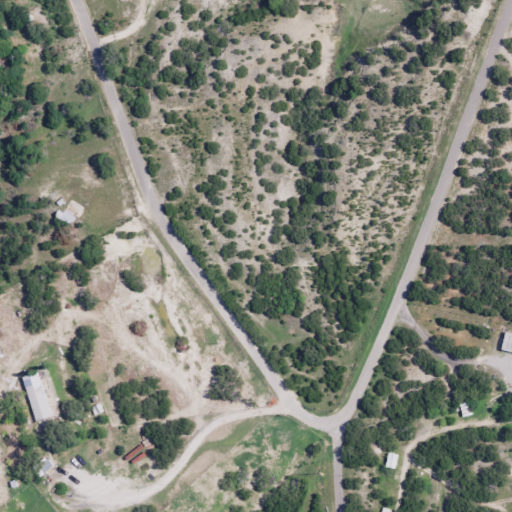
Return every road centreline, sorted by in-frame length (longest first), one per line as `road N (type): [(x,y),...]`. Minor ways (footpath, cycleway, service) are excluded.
road 1 (residential): [(341,420),(323,421),(295,401),(179,238),(81,0)]
road 2 (residential): [(341,420),(373,372),(511,15)]
